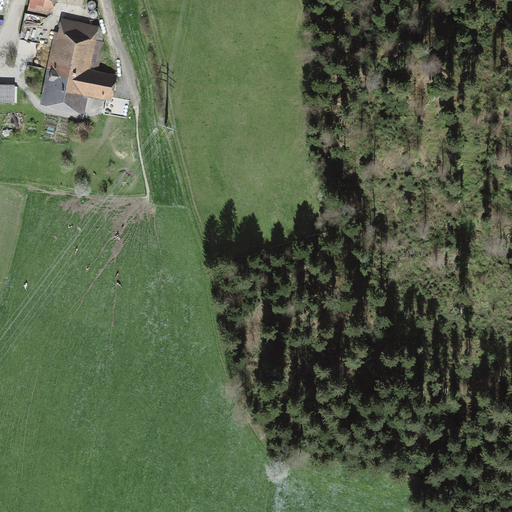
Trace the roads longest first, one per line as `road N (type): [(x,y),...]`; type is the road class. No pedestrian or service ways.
road 1 (track): [(0,184),(97,200),(145,198),(134,110),(102,0)]
road 2 (track): [(94,104),(84,116),(57,113),(40,107),(15,79),(11,22),(19,0)]
